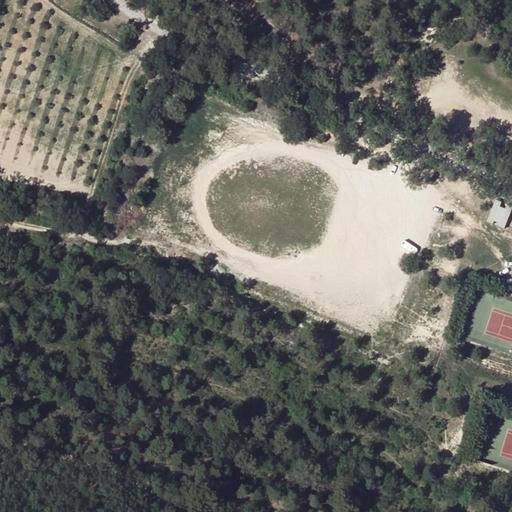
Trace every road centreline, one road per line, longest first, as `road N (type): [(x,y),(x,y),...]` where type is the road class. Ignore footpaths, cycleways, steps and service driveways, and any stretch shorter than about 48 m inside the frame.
road 1 (unclassified): [(112,0),(186,43),(511,187)]
road 2 (track): [(212,511),(0,434)]
